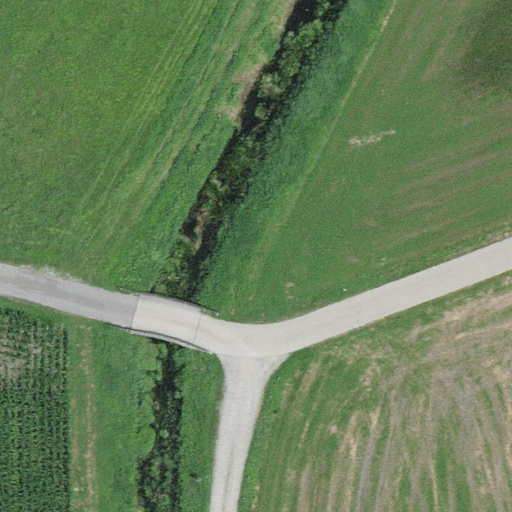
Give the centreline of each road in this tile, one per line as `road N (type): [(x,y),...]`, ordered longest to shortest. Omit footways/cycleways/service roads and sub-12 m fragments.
road 1 (unclassified): [(0,281),(247,342),(271,341),(511,254)]
road 2 (track): [(247,342),(224,511)]
